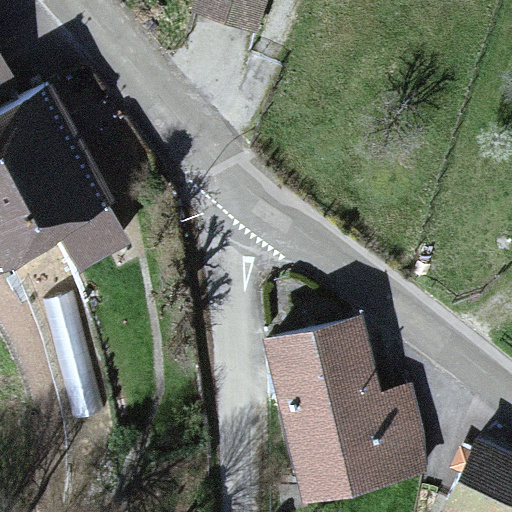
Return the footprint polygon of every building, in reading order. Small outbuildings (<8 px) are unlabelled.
[(180,0),(229,18),(235,0),(180,0)] [(34,60),(0,77),(0,223),(94,173),(34,60)] [(511,192),(464,180),(438,279),(492,293),(511,216),(511,192)] [(271,326),(287,449),(400,435),(394,388),(362,392),(352,315),(271,326)] [(511,511),(511,457),(469,435),(439,492),(476,511),(511,511)]
